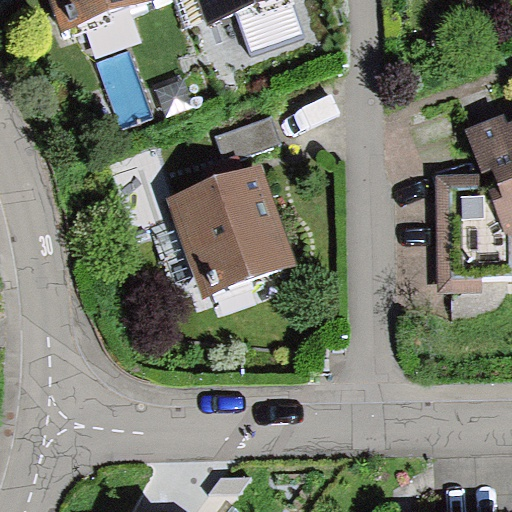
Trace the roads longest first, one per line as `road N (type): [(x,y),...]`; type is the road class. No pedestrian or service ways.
road 1 (residential): [(383,426),(369,0)]
road 2 (residential): [(52,422),(178,436),(383,426)]
road 3 (residential): [(0,143),(36,261),(52,422)]
road 4 (residential): [(383,426),(511,423)]
